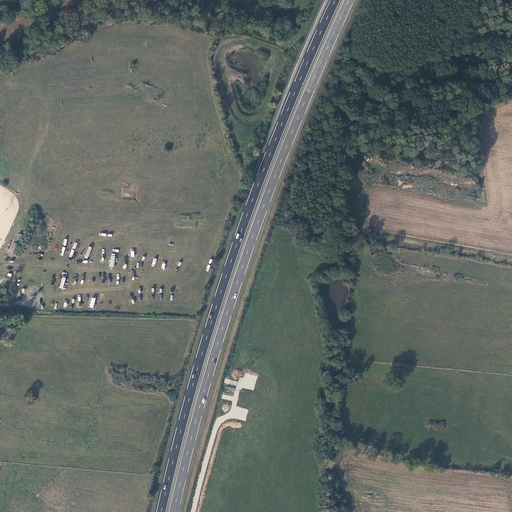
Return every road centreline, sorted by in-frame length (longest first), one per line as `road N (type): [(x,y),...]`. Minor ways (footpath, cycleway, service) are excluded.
road 1 (trunk): [(174,511),(248,248),(349,0)]
road 2 (trunk): [(335,0),(235,249),(161,511)]
road 3 (track): [(284,51),(263,109),(248,117),(234,105),(226,48),(244,42),(276,51)]
road 4 (track): [(511,260),(350,221)]
